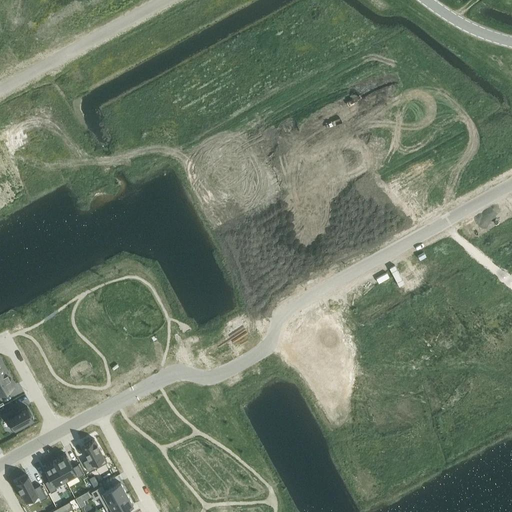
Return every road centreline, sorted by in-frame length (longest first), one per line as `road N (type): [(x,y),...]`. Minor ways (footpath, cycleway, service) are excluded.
road 1 (tertiary): [(290,306),(511,185)]
road 2 (tertiary): [(163,0),(0,88)]
road 3 (tertiary): [(171,372),(214,379),(263,353),(290,306)]
road 4 (tertiary): [(171,372),(290,306)]
